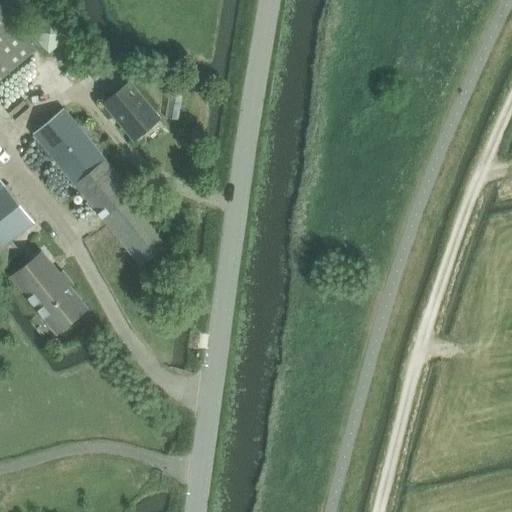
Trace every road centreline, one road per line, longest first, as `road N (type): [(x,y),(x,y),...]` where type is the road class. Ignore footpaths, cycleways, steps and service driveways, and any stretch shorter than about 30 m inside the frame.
road 1 (secondary): [(195,511),(268,0)]
road 2 (track): [(511,96),(429,312),(382,511)]
